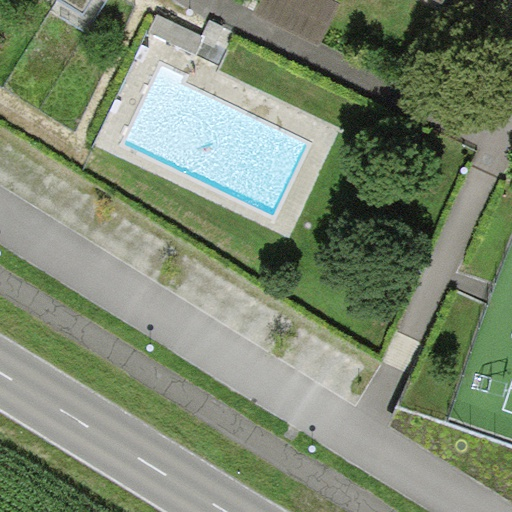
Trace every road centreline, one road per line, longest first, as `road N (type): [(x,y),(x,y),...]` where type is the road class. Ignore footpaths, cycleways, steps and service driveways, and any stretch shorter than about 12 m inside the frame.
road 1 (track): [(372,511),(0,282)]
road 2 (primary): [(0,371),(229,511)]
